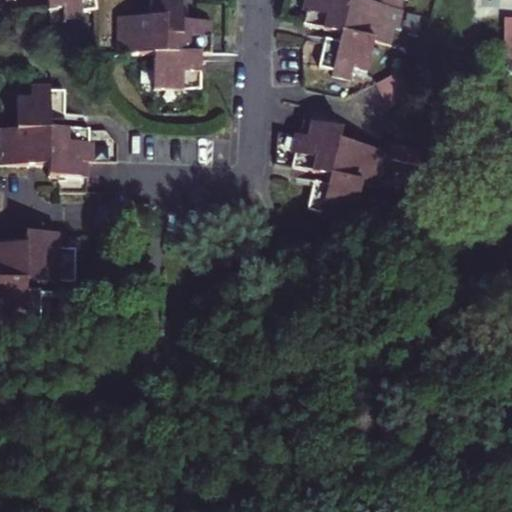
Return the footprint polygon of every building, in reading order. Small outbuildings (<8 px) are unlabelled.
[(49,0),(51,11),(66,10),(67,19),(83,17),(82,5),(81,0),(49,0)] [(182,0),(151,0),(151,19),(134,19),(120,19),(119,55),(156,56),(156,89),(199,90),(200,80),(200,73),(202,73),(202,62),(203,54),(211,54),(212,24),(195,23),(183,23),(183,0),(182,0)] [(374,0),(373,5),(364,3),(351,1),(351,0),(306,0),(303,13),(308,14),(306,21),(305,27),(329,33),(343,36),(340,45),(327,42),(324,54),(321,68),(334,72),(333,78),(350,81),(353,71),(366,74),(373,44),(392,48),(396,31),(399,31),(406,1),(411,1),(411,0),(374,0)] [(511,23),(503,24),(503,56),(503,72),(511,72),(511,23)] [(391,107),(397,105),(415,97),(404,75),(381,86),(391,107)] [(88,162),(93,162),(93,145),(88,145),(88,132),(80,132),(59,132),(50,132),(50,122),(64,121),(64,118),(64,102),(64,93),(52,93),(52,88),(33,88),(33,99),(19,99),(19,131),(1,131),(1,149),(0,148),(0,166),(17,166),(50,166),(50,179),(62,179),(62,194),(75,194),(88,194),(88,162)] [(313,196),(309,212),(322,215),(322,219),(338,223),(342,213),(354,216),(361,185),(380,190),(384,172),(388,173),(391,156),(368,150),(340,143),(341,132),(330,129),(333,119),(335,113),(323,110),(309,107),(302,137),(296,136),(291,154),(296,156),(295,162),(294,169),(313,174),(331,178),(329,187),(316,183),(313,196)] [(20,247),(9,247),(1,247),(0,246),(0,325),(26,326),(26,320),(40,319),(40,309),(40,299),(40,292),(27,291),(28,283),(39,283),(52,283),(65,283),(74,282),(76,251),(66,251),(66,236),(28,235),(28,247),(20,247)]
